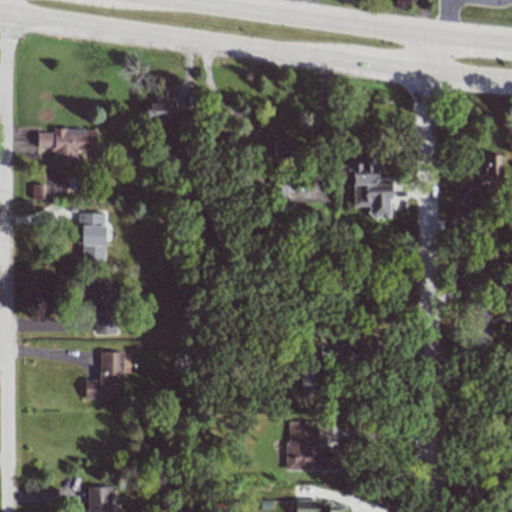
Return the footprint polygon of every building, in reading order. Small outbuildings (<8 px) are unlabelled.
[(145,120),(165,121),(165,112),(172,112),(172,101),(146,101),(145,120)] [(75,164),(75,152),(95,153),(95,130),(52,129),(52,133),(36,133),(36,150),(53,151),(53,163),(75,164)] [(233,136),(234,148),(249,148),(249,135),(233,136)] [(273,139),(273,161),(296,161),(296,138),(273,139)] [(464,193),(501,192),(499,155),(486,155),(486,170),(464,170),(464,193)] [(353,207),(369,206),(369,217),(390,217),(390,179),(376,179),(375,162),(345,162),(346,177),(353,177),(353,207)] [(273,207),(288,206),(287,184),(272,184),(273,207)] [(30,199),(43,199),(43,185),(30,185),(30,199)] [(103,262),(104,213),(77,213),(77,226),(81,227),(80,261),(103,262)] [(115,334),(116,279),(81,279),(80,306),(93,306),(93,334),(115,334)] [(301,390),(320,390),(321,345),(302,345),(301,390)] [(84,398),(122,398),(122,352),(99,352),(99,380),(83,380),(84,398)] [(285,470),(340,470),(340,451),(317,450),(317,423),(286,422),(285,470)] [(109,511),(109,487),(87,487),(87,510),(84,510),(84,511),(109,511)] [(344,511),(344,504),(319,504),(319,501),(294,500),(294,511),(344,511)]
